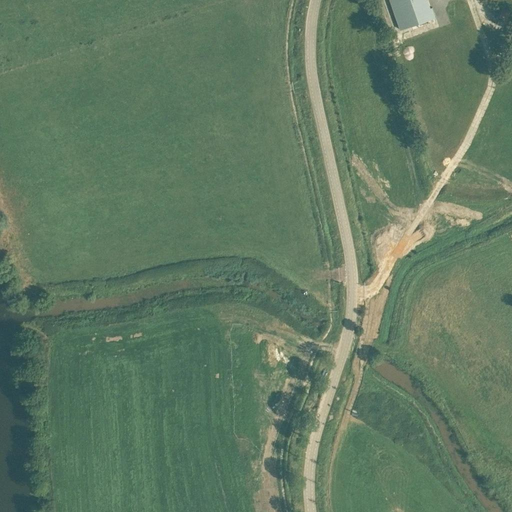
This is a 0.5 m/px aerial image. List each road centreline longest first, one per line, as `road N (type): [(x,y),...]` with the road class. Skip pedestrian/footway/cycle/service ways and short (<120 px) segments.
road 1 (unclassified): [(311,511),(313,448),(353,295),(310,60),(315,0)]
road 2 (track): [(511,212),(473,189),(405,178),(375,156),(358,135),(314,0)]
